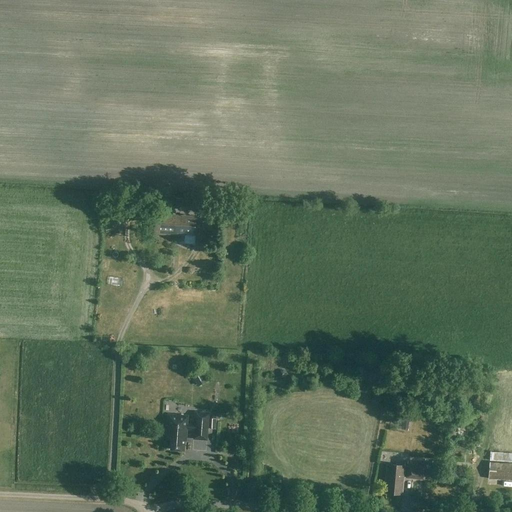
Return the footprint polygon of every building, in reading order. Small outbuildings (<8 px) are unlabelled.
[(149,204),(154,205),(164,207),(165,199),(155,198),(150,197),(149,204)] [(176,198),(175,208),(183,209),(184,199),(176,198)] [(196,201),(196,212),(218,213),(218,203),(196,201)] [(224,217),(240,218),(241,203),(225,202),(224,217)] [(172,235),(173,215),(156,214),(154,234),(172,235)] [(173,215),(172,235),(174,235),(174,234),(194,236),(195,217),(173,215)] [(117,254),(118,233),(106,233),(105,254),(117,254)] [(135,236),(134,240),(133,249),(146,250),(146,241),(145,241),(146,237),(135,236)] [(194,429),(194,431),(193,439),(206,440),(208,413),(195,412),(195,425),(187,424),(187,416),(168,415),(166,439),(171,439),(170,449),(183,450),(184,440),(185,440),(186,429),(194,429)] [(457,424),(456,436),(467,437),(468,425),(457,424)] [(511,480),(511,474),(511,453),(490,452),(488,479),(511,480)] [(424,480),(425,468),(432,469),(433,464),(425,463),(407,461),(405,478),(424,480)] [(401,495),(404,466),(387,464),(384,493),(401,495)]
